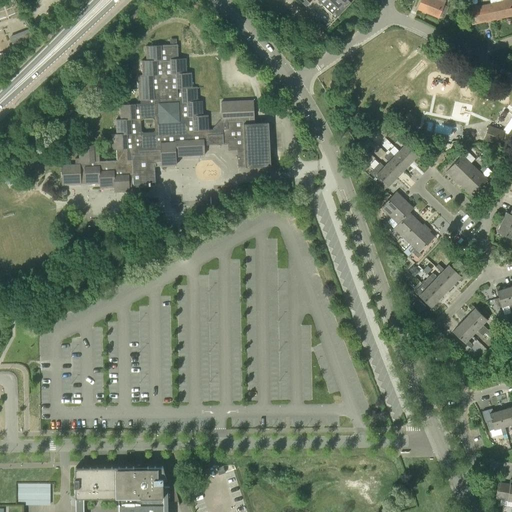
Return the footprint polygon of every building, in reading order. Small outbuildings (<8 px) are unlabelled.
[(328,0),(324,5),(334,14),(339,9),(342,12),(351,3),(347,0),(328,0)] [(438,0),(438,1),(435,0),(421,0),(418,8),(438,17),(445,1),(443,0),(438,0)] [(490,5),(493,19),(511,14),(511,7),(510,0),(503,0),(504,2),(490,5)] [(493,19),(490,5),(476,8),(476,5),(469,6),(473,23),(493,19)] [(32,28),(12,32),(13,38),(33,34),(32,28)] [(197,87),(192,87),(191,72),(187,73),(186,59),(179,59),(178,44),(146,46),(147,60),(142,60),(143,75),(138,75),(139,99),(140,99),(140,104),(120,105),(121,119),(116,119),(117,134),(112,134),(113,149),(117,149),(117,160),(99,161),(98,144),(79,145),(79,158),(75,159),(75,164),(61,165),(62,186),(81,185),(81,183),(85,183),(85,184),(100,183),(100,188),(114,187),(114,192),(130,192),(129,187),(151,186),(150,181),(155,181),(155,166),(177,165),(176,156),(204,154),(204,144),(216,144),(228,143),(228,150),(237,149),(238,167),(252,166),(271,165),(269,122),(255,123),(254,100),(222,101),(223,118),(213,128),(213,129),(209,129),(208,115),(203,115),(202,101),(198,101),(197,87)] [(500,145),(501,142),(504,133),(505,131),(489,126),(484,139),(500,145)] [(504,133),(501,142),(511,149),(511,146),(511,129),(509,134),(504,133)] [(403,146),(399,151),(411,163),(418,155),(407,143),(409,141),(404,137),(399,142),(403,146)] [(411,163),(399,151),(394,156),(390,152),(387,154),(403,170),(411,163)] [(403,170),(387,154),(384,157),(389,162),(384,166),(396,178),(403,170)] [(455,179),(471,163),(462,155),(447,171),(455,179)] [(396,178),(384,166),(380,162),(375,167),(370,173),(374,177),(377,175),(388,186),(396,178)] [(464,187),(479,171),(471,163),(455,179),(464,187)] [(11,171),(3,174),(7,185),(15,181),(11,171)] [(479,171),(464,187),(472,195),(488,179),(479,171)] [(390,216),(405,200),(396,191),(381,207),(390,216)] [(405,200),(390,216),(398,223),(393,228),(394,228),(409,212),(414,208),(405,200)] [(409,212),(394,228),(402,236),(418,220),(409,212)] [(511,214),(510,213),(506,212),(502,221),(511,226),(511,214)] [(418,220),(402,236),(410,244),(426,228),(418,220)] [(511,226),(502,221),(497,232),(511,238),(511,226)] [(426,228),(410,244),(415,249),(412,252),(418,257),(421,254),(419,252),(435,236),(426,228)] [(441,272),(453,284),(458,279),(461,281),(464,278),(456,271),(459,267),(452,261),(444,269),(435,261),(432,264),(435,267),(441,272)] [(415,276),(419,272),(414,266),(409,270),(415,276)] [(403,275),(407,279),(411,274),(408,271),(403,275)] [(430,276),(446,291),(453,284),(441,272),(437,277),(432,273),(430,276)] [(427,288),(427,287),(439,299),(446,291),(430,276),(422,283),(427,288)] [(511,311),(511,302),(507,287),(500,289),(499,286),(495,287),(499,297),(494,299),(497,308),(508,304),(511,312),(511,311)] [(427,287),(427,288),(422,292),(418,288),(415,291),(431,307),(439,299),(427,287)] [(416,297),(410,303),(420,313),(426,307),(416,297)] [(472,310),(467,315),(485,333),(491,338),(494,335),(488,330),(482,324),(490,316),(484,309),(480,312),(472,305),(469,308),(472,310)] [(485,333),(467,315),(460,323),(472,335),(477,330),(482,335),(485,333)] [(472,335),(460,323),(453,331),(469,347),(472,344),(467,340),(472,335)] [(511,414),(510,407),(500,410),(504,426),(511,424),(511,429),(511,414)] [(507,434),(504,426),(500,410),(493,412),(492,408),(482,411),(485,420),(487,421),(489,430),(491,429),(492,435),(502,432),(505,442),(508,441),(507,434)] [(166,478),(163,466),(147,466),(147,468),(134,469),(134,466),(75,467),(75,478),(74,478),(74,486),(76,486),(76,497),(119,497),(119,511),(168,511),(168,501),(178,501),(179,505),(180,505),(175,485),(163,485),(163,478),(166,478)] [(511,479),(510,484),(498,482),(496,498),(511,500),(511,479)]
